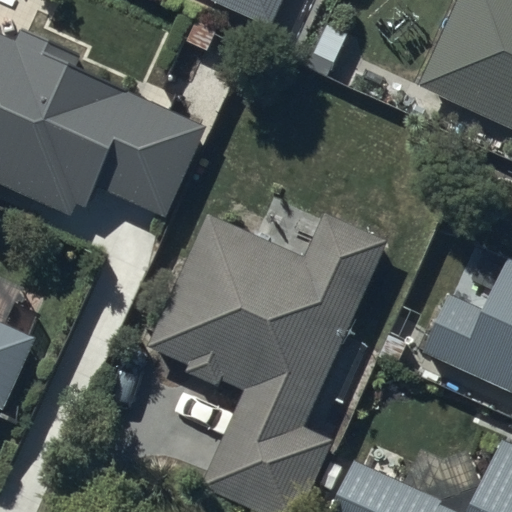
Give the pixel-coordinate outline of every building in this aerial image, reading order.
[(219,0),(214,13),(273,41),(292,0),(219,0)] [(511,0),(469,0),(424,98),(511,139),(511,0)] [(170,228),(210,141),(81,83),(87,71),(24,43),(19,53),(0,44),(0,193),(75,227),(79,216),(88,220),(99,196),(170,228)] [(246,399),(203,494),(238,511),(309,511),(381,365),(345,347),(389,257),(327,226),(323,234),(274,210),(257,244),(210,221),(151,355),(189,372),(186,380),(219,395),(222,389),(246,399)] [(511,287),(494,328),(457,311),(432,368),(511,403),(511,287)] [(0,419),(1,417),(9,421),(41,354),(0,334),(0,419)] [(511,511),(511,446),(508,445),(484,500),(447,511),(446,511),(362,471),(341,511),(511,511)]
